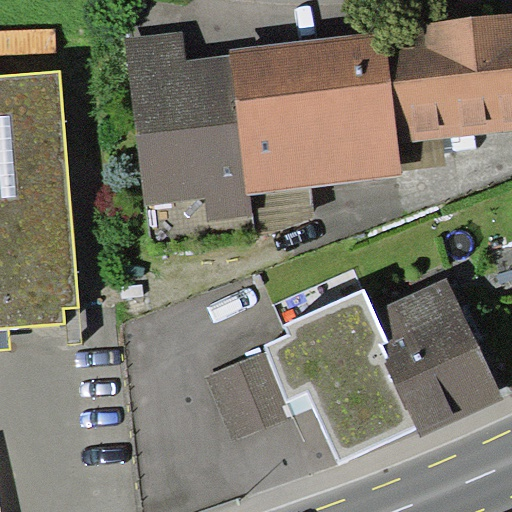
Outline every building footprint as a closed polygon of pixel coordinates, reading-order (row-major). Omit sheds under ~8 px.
[(511,13),(388,30),(402,142),(511,128),(511,13)] [(0,55),(56,53),(56,28),(0,30),(0,55)] [(231,48),(232,54),(249,193),(252,193),(406,174),(402,142),(388,30),(231,48)] [(249,193),(232,54),(188,59),(185,31),(127,38),(147,204),(148,203),(153,243),(256,231),(252,193),(249,193)] [(0,349),(12,348),(10,326),(66,322),(64,306),(79,305),(60,69),(0,74),(0,349)] [(288,334),(265,344),(267,354),(286,401),(308,391),(315,407),(341,463),(418,430),(422,437),(504,399),(448,278),(376,309),(366,288),(285,324),(288,334)] [(208,378),(234,440),(293,416),(286,401),(267,354),(208,378)] [(293,416),(315,407),(308,391),(286,401),(293,416)]
